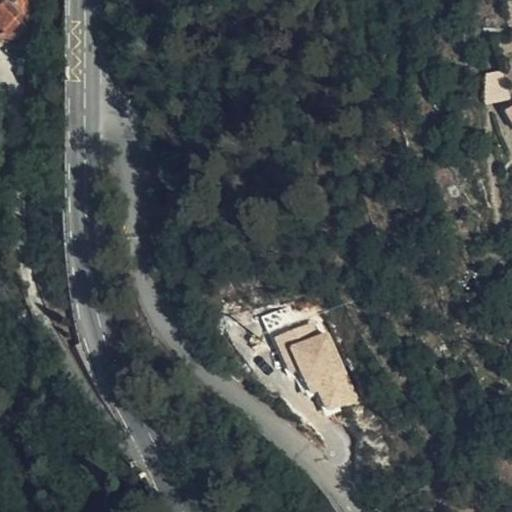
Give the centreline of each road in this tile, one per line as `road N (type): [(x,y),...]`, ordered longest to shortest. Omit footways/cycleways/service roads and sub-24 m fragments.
road 1 (residential): [(76,89),(106,103),(127,137),(149,298),(351,511)]
road 2 (residential): [(0,84),(9,99),(21,275),(88,418),(130,442),(148,428)]
road 3 (tertiary): [(76,89),(81,306),(100,365),(148,428)]
